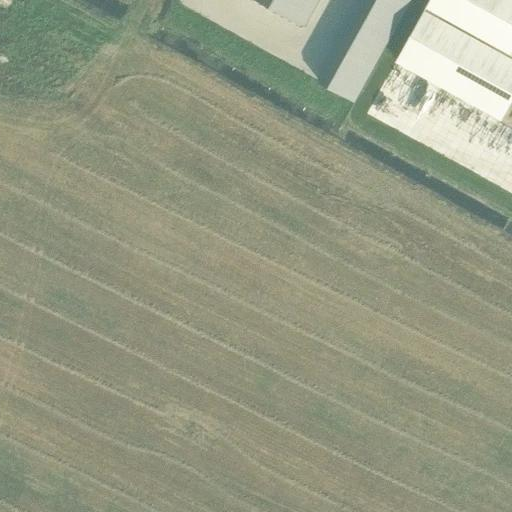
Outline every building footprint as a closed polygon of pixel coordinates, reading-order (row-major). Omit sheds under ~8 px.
[(312,12),(290,0),(272,0),(270,5),(305,25),(312,12)] [(318,0),(290,0),(312,12),(318,0)] [(403,14),(376,0),(364,0),(360,7),(396,27),(403,14)] [(376,0),(403,14),(409,2),(405,0),(376,0)] [(511,101),(511,0),(430,0),(397,60),(503,118),(511,101)] [(396,27),(360,7),(354,19),(389,39),(396,27)] [(389,39),(354,19),(347,31),(382,51),(389,39)] [(382,51),(347,31),(340,44),(376,63),(382,51)] [(376,63),(340,44),(333,56),(369,76),(376,63)] [(369,76),(333,56),(327,68),(362,88),(369,76)] [(362,88),(327,68),(320,81),(355,101),(362,88)]
